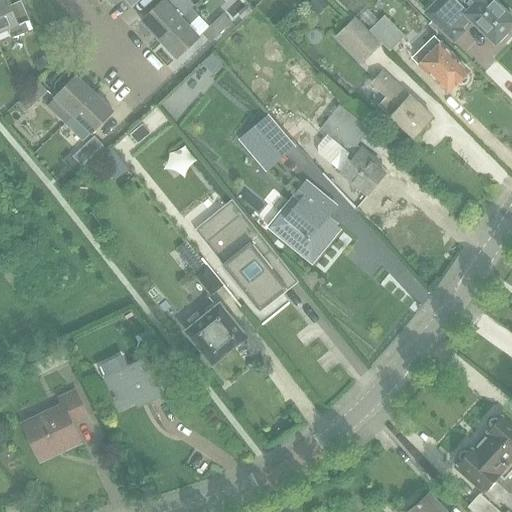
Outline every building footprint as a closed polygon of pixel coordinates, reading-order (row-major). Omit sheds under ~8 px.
[(5,0),(2,0),(0,1),(0,32),(6,30),(10,39),(31,31),(20,2),(8,7),(5,0)] [(109,0),(115,5),(120,0),(124,0),(132,8),(141,0),(109,0)] [(141,22),(159,41),(182,19),(164,0),(141,22)] [(317,18),(329,6),(322,0),(312,0),(306,6),(317,18)] [(438,0),(429,10),(425,13),(454,41),(464,31),(461,28),(470,18),(495,42),(497,40),(501,39),(505,34),(506,31),(511,24),(511,18),(493,0),(438,0)] [(182,19),(159,41),(177,59),(200,38),(188,25),(199,15),(192,9),(182,19)] [(211,43),(232,23),(224,15),(203,35),(211,43)] [(390,51),(404,37),(384,17),(370,31),(390,51)] [(361,63),(379,46),(354,20),(336,37),(361,63)] [(433,39),(413,59),(447,93),(455,85),(456,85),(458,83),(461,84),(465,84),(467,81),(468,78),(467,74),(469,72),(439,44),(433,39)] [(212,54),(203,63),(214,74),(223,64),(212,54)] [(42,55),(32,63),(40,73),(50,64),(42,55)] [(296,63),(287,71),(302,88),(311,80),(296,63)] [(413,137),(432,117),(409,97),(381,72),(372,82),(387,96),(378,105),(391,117),(413,137)] [(73,117),(96,94),(78,76),(55,99),(65,109),(57,117),(65,125),(73,117)] [(26,113),(48,92),(39,83),(18,104),(26,113)] [(96,94),(73,117),(91,135),(114,112),(96,94)] [(361,148),(357,145),(370,130),(340,105),(320,129),(354,156),(341,173),(368,195),(384,174),(367,160),(371,156),(361,148)] [(294,147),(268,116),(248,133),(249,134),(250,133),(274,161),(273,162),(274,163),(294,147)] [(289,122),(282,128),(291,139),(298,133),(289,122)] [(130,134),(137,144),(150,133),(142,124),(130,134)] [(81,166),(103,146),(94,137),(73,158),(81,166)] [(336,206),(306,181),(295,195),(301,200),(286,218),(292,223),(280,237),(312,263),(336,233),(322,222),(336,206)] [(244,211),(206,241),(262,310),(265,307),(264,305),(284,280),(265,256),(275,248),(244,211)] [(212,294),(223,285),(207,265),(195,274),(212,294)] [(166,302),(159,308),(164,314),(171,309),(166,302)] [(207,310),(207,316),(187,332),(213,364),(247,337),(220,305),(215,304),(207,310)] [(302,322),(286,336),(294,346),(310,331),(302,322)] [(54,352),(39,359),(45,372),(60,365),(54,352)] [(148,402),(163,395),(146,359),(105,378),(119,410),(146,397),(148,402)] [(73,425),(89,417),(76,390),(59,397),(63,405),(23,423),(38,455),(65,443),(67,448),(81,442),(73,425)] [(491,427),(479,440),(511,469),(511,424),(502,415),(499,418),(498,418),(497,418),(496,418),(495,418),(494,419),(493,419),(492,420),(492,421),(491,421),(491,422),(491,423),(490,424),(490,425),(491,426),(491,427)] [(460,462),(457,465),(485,490),(495,479),(510,492),(511,490),(511,469),(479,440),(468,453),(467,453),(466,452),(465,452),(464,453),(463,453),(462,453),(462,454),(461,454),(461,455),(460,455),(460,456),(459,457),(459,458),(459,459),(459,460),(459,461),(460,462)] [(407,511),(446,511),(429,493),(418,502),(417,500),(406,509),(408,511),(407,511)] [(497,511),(479,495),(469,506),(475,511),(497,511)]
